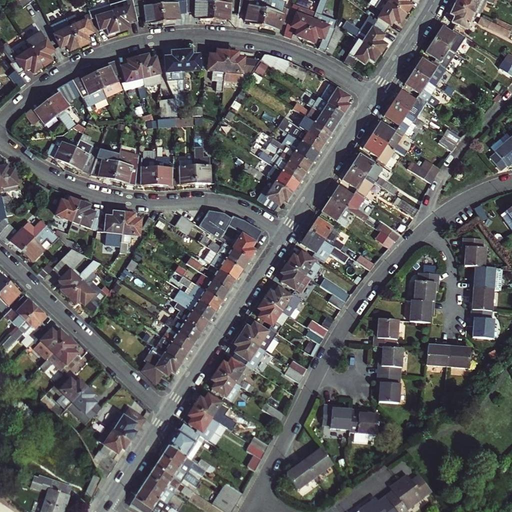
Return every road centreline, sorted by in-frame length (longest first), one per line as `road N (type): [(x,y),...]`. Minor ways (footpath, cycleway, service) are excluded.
road 1 (residential): [(373,95),(278,46),(170,35),(86,58),(31,92),(0,123)]
road 2 (residential): [(0,142),(86,190),(141,202),(219,201),(283,233)]
road 3 (residential): [(0,253),(167,411)]
road 4 (tertiary): [(167,411),(283,233)]
road 5 (residential): [(315,377),(370,287),(428,224)]
road 6 (tertiary): [(283,233),(373,95)]
road 7 (residential): [(256,493),(315,377)]
road 8 (residential): [(428,224),(450,257),(450,338)]
